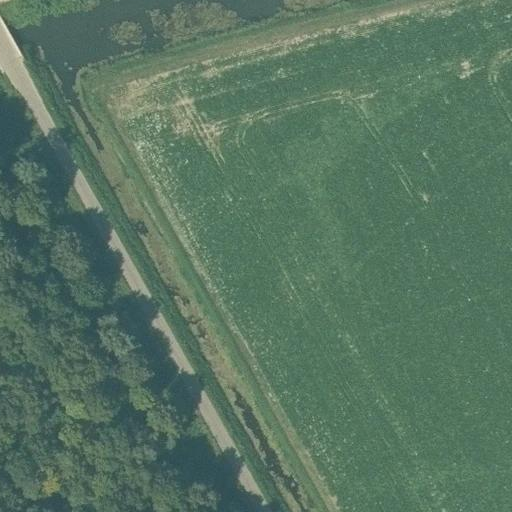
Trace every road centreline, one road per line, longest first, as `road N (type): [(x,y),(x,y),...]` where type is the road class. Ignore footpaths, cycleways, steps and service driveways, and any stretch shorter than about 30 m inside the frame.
road 1 (unclassified): [(262,511),(0,50)]
road 2 (unknown): [(185,511),(0,162)]
